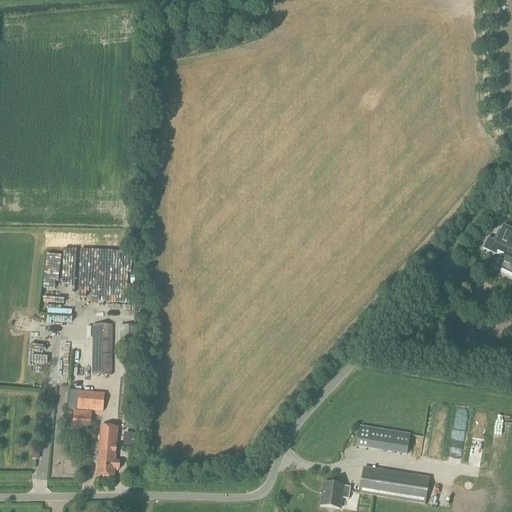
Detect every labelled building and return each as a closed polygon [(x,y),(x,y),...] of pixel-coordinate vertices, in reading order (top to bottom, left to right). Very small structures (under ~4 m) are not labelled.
[(488,239),(483,249),(489,252),(499,257),(493,270),(511,279),(511,230),(503,226),(500,231),(495,242),(488,239)] [(66,282),(121,283),(121,267),(67,265),(66,282)] [(109,376),(111,325),(93,324),(92,375),(109,376)] [(120,326),(120,346),(137,346),(137,327),(120,326)] [(511,352),(504,349),(497,365),(511,371),(511,352)] [(121,388),(118,415),(133,416),(136,389),(121,388)] [(67,393),(66,408),(102,411),(104,396),(82,394),(67,393)] [(74,417),(73,428),(91,429),(92,418),(92,413),(75,411),(74,417)] [(120,470),(120,462),(116,461),(119,429),(101,427),(97,477),(115,478),(115,470),(120,470)] [(407,456),(410,436),(361,428),(357,448),(407,456)] [(124,434),(123,449),(135,450),(136,435),(124,434)] [(425,507),(429,479),(364,469),(360,496),(425,507)] [(349,500),(351,488),(344,487),(325,484),(321,507),(340,510),(342,499),(349,500)]
